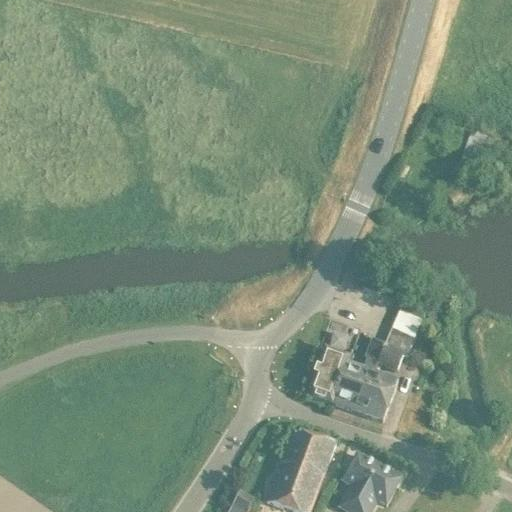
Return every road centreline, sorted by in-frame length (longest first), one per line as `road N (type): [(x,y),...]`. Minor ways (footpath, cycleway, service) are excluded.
road 1 (tertiary): [(257,339),(295,320),(319,281),(375,155),(421,0)]
road 2 (tertiary): [(511,485),(255,395)]
road 3 (unclassified): [(0,378),(66,350),(129,336),(257,339)]
road 4 (tertiary): [(186,511),(255,395)]
